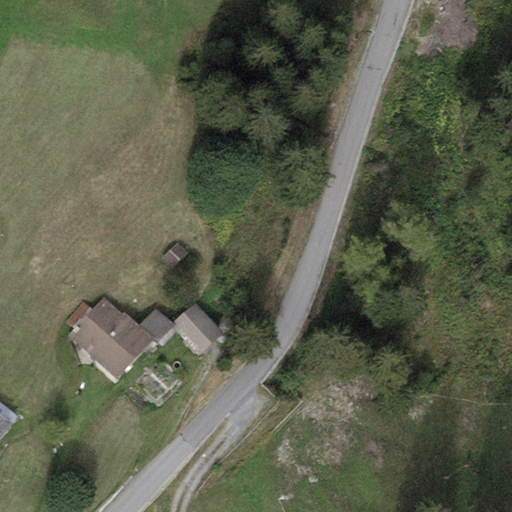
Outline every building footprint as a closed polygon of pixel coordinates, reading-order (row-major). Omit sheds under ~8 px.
[(178,243),(161,259),(171,269),(188,254),(178,243)] [(122,313),(103,297),(91,309),(83,302),(64,322),(72,329),(66,336),(117,380),(153,338),(138,325),(123,312),(122,313)] [(196,305),(176,324),(202,352),(223,332),(196,305)] [(174,325),(154,307),(138,325),(153,338),(158,342),(174,325)] [(0,436),(12,423),(0,412),(0,436)]
